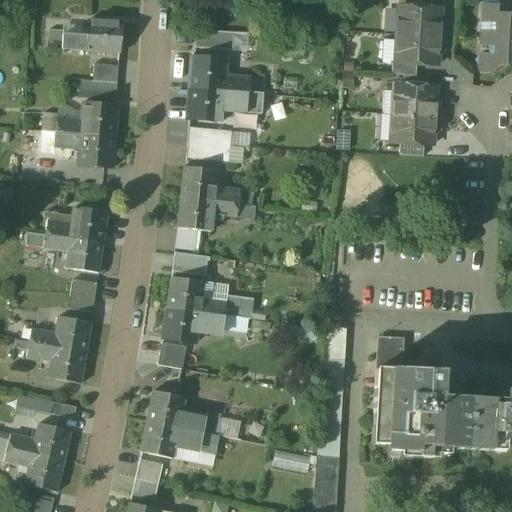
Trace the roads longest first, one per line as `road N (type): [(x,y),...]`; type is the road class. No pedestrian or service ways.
road 1 (residential): [(90,511),(135,271),(158,0)]
road 2 (residential): [(495,109),(487,321)]
road 3 (residential): [(487,321),(365,313)]
